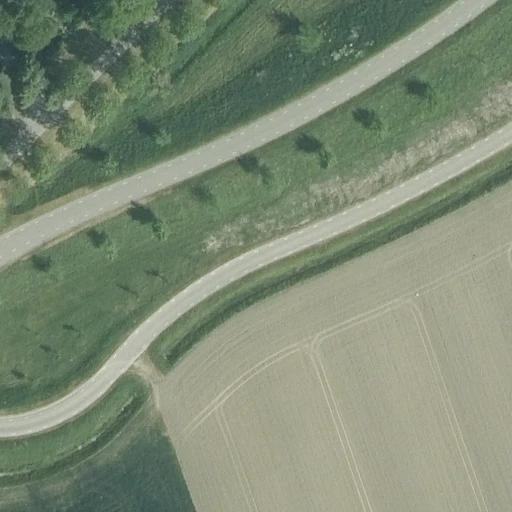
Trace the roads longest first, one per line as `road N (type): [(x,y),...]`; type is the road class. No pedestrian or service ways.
road 1 (unclassified): [(0,429),(70,407),(197,289),(408,191),(511,132)]
road 2 (unclassified): [(0,249),(286,121),(478,0)]
road 3 (unclassified): [(0,165),(165,0)]
